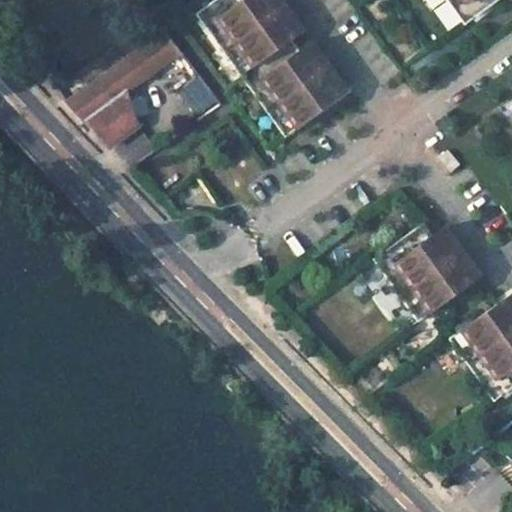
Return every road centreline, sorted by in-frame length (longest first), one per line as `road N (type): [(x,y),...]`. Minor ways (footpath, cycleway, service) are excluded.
road 1 (primary): [(191,285),(415,511)]
road 2 (primary): [(0,86),(191,285)]
road 3 (residential): [(191,285),(402,132)]
road 4 (residential): [(402,132),(511,266)]
road 5 (residential): [(402,132),(308,0)]
road 6 (residential): [(402,132),(511,53)]
